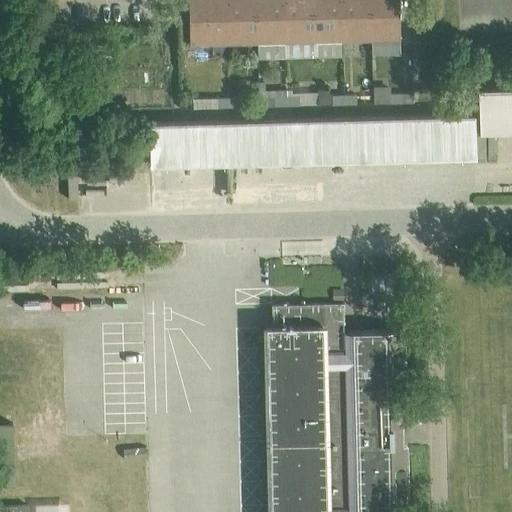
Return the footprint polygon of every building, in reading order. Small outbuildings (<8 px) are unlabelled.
[(219,0),(188,0),(189,45),(221,44),(219,0)] [(219,0),(221,44),(256,43),(255,10),(255,0),(219,0)] [(255,0),(255,10),(256,43),(285,42),(283,0),(255,0)] [(313,42),(312,8),(312,0),(283,0),(285,42),(313,42)] [(312,0),(312,8),(313,42),(342,41),(340,0),(312,0)] [(340,0),(342,41),(370,40),(369,7),(369,0),(340,0)] [(369,0),(369,7),(370,40),(399,39),(398,0),(369,0)] [(257,82),(258,106),(286,105),(286,89),(265,90),(265,81),(257,82)] [(413,102),(412,93),(390,93),(389,86),(372,86),(373,103),(410,102),(413,102)] [(287,96),(286,89),(286,105),(300,104),(299,95),(287,96)] [(317,89),(317,104),(330,104),(330,94),(325,94),(326,89),(317,89)] [(343,105),(343,94),(332,95),(332,105),(343,105)] [(357,104),(357,94),(343,94),(343,105),(357,104)] [(192,108),(218,108),(222,108),(222,97),(192,98),(192,108)] [(222,108),(242,107),(242,97),(222,97),(222,108)] [(264,328),(268,511),(406,511),(404,445),(397,446),(397,427),(405,427),(402,330),(344,331),(343,302),(271,304),(272,325),(268,325),(268,328),(264,328)]
